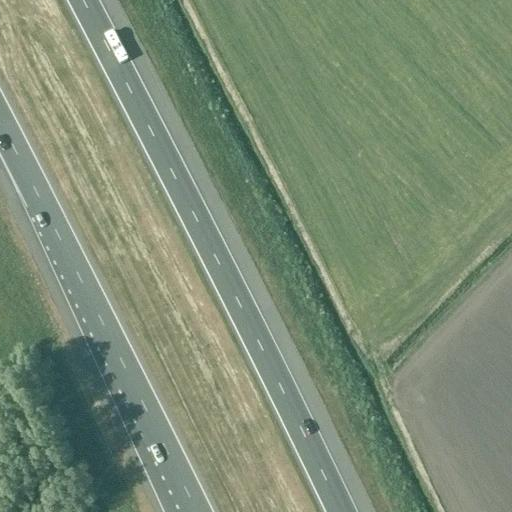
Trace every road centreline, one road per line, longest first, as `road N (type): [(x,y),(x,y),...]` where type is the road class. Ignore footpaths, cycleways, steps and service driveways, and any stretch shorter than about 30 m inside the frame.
road 1 (motorway): [(339,511),(80,0)]
road 2 (motorway): [(0,124),(193,511)]
